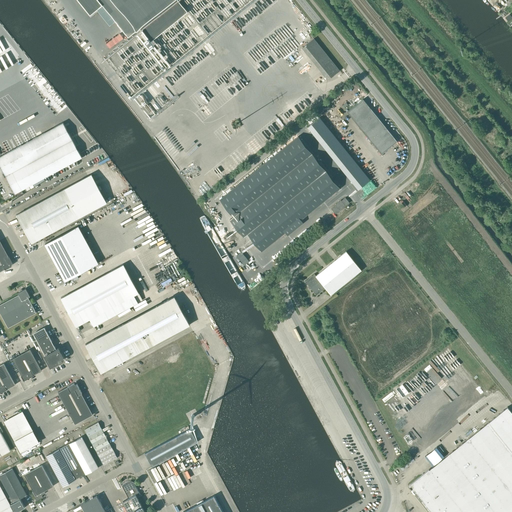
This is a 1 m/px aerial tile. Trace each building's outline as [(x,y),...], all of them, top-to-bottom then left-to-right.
[(78,0),(91,15),(103,5),(128,37),(139,28),(150,42),(187,11),(178,0),(78,0)] [(327,79),(339,70),(314,38),(302,48),(327,79)] [(381,154),(397,141),(363,99),(347,112),(381,154)] [(15,194),(73,162),(82,158),(63,122),(0,156),(0,165),(11,185),(10,185),(11,187),(12,187),(15,194)] [(230,219),(244,236),(248,233),(262,250),(340,188),(298,136),(220,199),(234,216),(230,219)] [(92,174),(17,215),(32,243),(107,203),(92,174)] [(335,213),(349,202),(345,197),(341,200),(335,204),(336,205),(331,208),(335,213)] [(78,226),(45,244),(65,281),(72,277),(77,275),(98,263),(78,226)] [(8,256),(0,241),(0,271),(4,269),(11,266),(12,263),(8,256)] [(331,294),(361,270),(346,251),(316,276),(314,274),(305,281),(316,295),(325,288),(331,294)] [(244,265),(248,261),(240,252),(236,255),(244,265)] [(93,324),(94,326),(143,300),(123,264),(61,298),(77,326),(90,319),(91,322),(90,322),(92,325),(93,324)] [(19,294),(0,304),(0,312),(8,327),(36,312),(28,297),(30,296),(26,288),(18,293),(19,294)] [(101,372),(190,325),(174,296),(86,344),(101,372)] [(44,327),(34,333),(37,340),(40,345),(48,360),(51,365),(50,366),(62,360),(63,359),(63,358),(63,357),(59,351),(58,352),(44,327)] [(30,349),(13,358),(22,375),(21,375),(24,380),(28,378),(29,379),(30,377),(34,375),(42,370),(30,349)] [(4,363),(0,365),(0,393),(2,392),(3,393),(3,391),(7,389),(16,384),(4,363)] [(58,392),(75,424),(93,414),(82,393),(77,384),(76,384),(75,383),(74,383),(67,386),(68,387),(58,392)] [(409,485),(430,511),(511,511),(511,412),(507,407),(409,485)] [(20,456),(40,447),(23,413),(4,422),(20,456)] [(102,429),(98,422),(84,429),(88,437),(102,429)] [(0,455),(10,450),(1,433),(3,432),(0,426),(0,455)] [(88,437),(92,443),(92,444),(106,436),(102,429),(88,437)] [(190,429),(145,453),(152,466),(151,466),(156,473),(171,465),(168,458),(197,442),(190,429)] [(106,436),(92,444),(96,451),(110,443),(106,436)] [(82,437),(69,443),(86,474),(98,468),(82,437)] [(69,443),(46,456),(63,487),(75,480),(75,479),(86,474),(69,443)] [(96,451),(100,458),(113,450),(110,443),(96,451)] [(113,450),(100,458),(104,465),(117,458),(113,450)] [(34,491),(32,492),(36,501),(41,498),(41,497),(42,495),(45,493),(44,491),(53,486),(42,465),(24,474),(34,491)] [(7,498),(0,485),(0,511),(10,511),(14,510),(14,511),(15,511),(25,507),(20,498),(27,495),(12,468),(0,474),(0,477),(10,497),(7,498)] [(131,482),(129,482),(122,486),(129,498),(122,502),(125,506),(127,511),(144,511),(137,498),(137,496),(140,494),(134,484),(133,482),(131,482)] [(81,504),(84,511),(105,511),(97,495),(81,504)] [(223,511),(214,496),(183,511),(223,511)]
